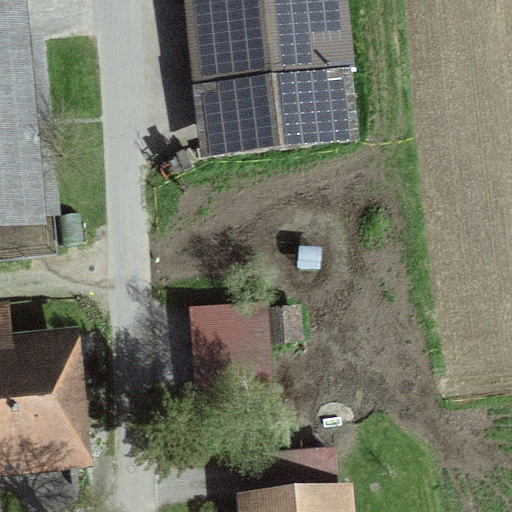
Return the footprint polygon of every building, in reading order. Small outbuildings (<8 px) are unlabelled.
[(5,0),(0,0),(0,249),(34,246),(5,0)] [(331,0),(173,0),(195,189),(351,171),(331,0)] [(275,307),(201,310),(205,400),(279,397),(275,307)] [(80,346),(0,354),(0,485),(94,476),(80,346)] [(346,511),(346,478),(222,480),(222,511),(346,511)]
